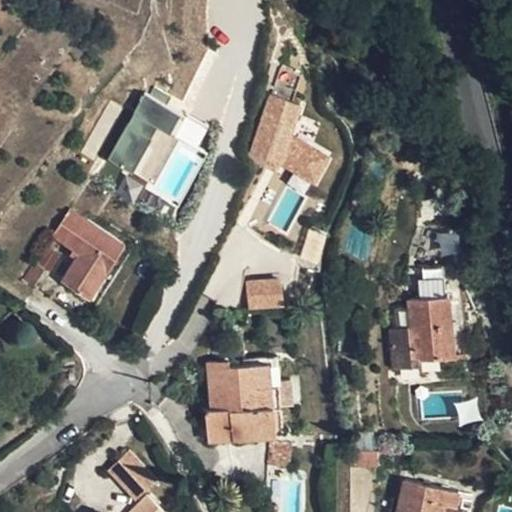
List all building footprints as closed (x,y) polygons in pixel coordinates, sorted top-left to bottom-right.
[(137,94),(111,164),(156,180),(182,111),(137,94)] [(312,169),(308,176),(307,180),(321,185),(326,175),(312,169)] [(307,180),(308,176),(303,173),(279,226),(298,235),(321,185),(307,180)] [(101,266),(108,269),(124,242),(71,210),(54,236),(73,248),(80,252),(76,259),(63,280),(84,293),(101,266)] [(70,255),(76,259),(80,252),(73,248),(70,255)] [(45,269),(33,262),(23,279),(33,286),(45,269)] [(443,265),(406,270),(412,327),(391,329),(395,366),(419,363),(418,358),(454,354),(448,294),(445,294),(443,265)] [(90,296),(108,269),(101,266),(84,293),(90,296)] [(245,280),(247,310),(283,307),(281,278),(245,280)] [(227,359),(209,362),(213,409),(205,409),(208,438),(275,433),(272,404),(281,403),(277,355),(259,356),(260,362),(229,364),(227,359)] [(511,420),(494,430),(504,448),(511,444),(511,420)] [(108,470),(136,498),(156,478),(129,450),(108,470)] [(440,486),(406,479),(398,511),(446,511),(449,504),(459,506),(461,492),(440,486)] [(165,511),(147,493),(128,511),(165,511)]
